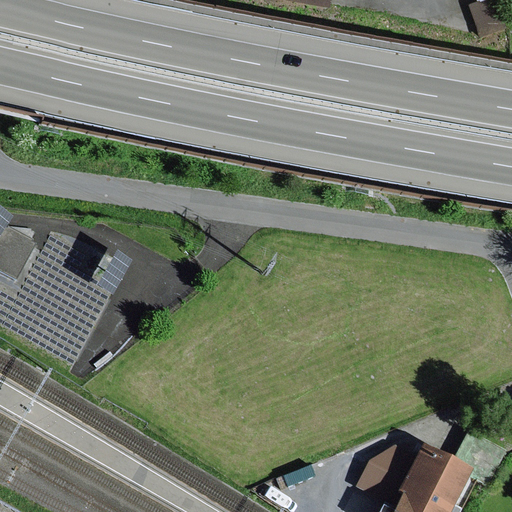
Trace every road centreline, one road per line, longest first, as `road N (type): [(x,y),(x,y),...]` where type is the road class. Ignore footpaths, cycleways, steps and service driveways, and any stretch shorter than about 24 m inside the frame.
road 1 (unclassified): [(0,173),(486,244),(511,265)]
road 2 (motorway): [(511,109),(163,46),(0,7)]
road 3 (motorway): [(0,66),(511,164)]
road 4 (unclassified): [(319,511),(351,460),(511,391)]
